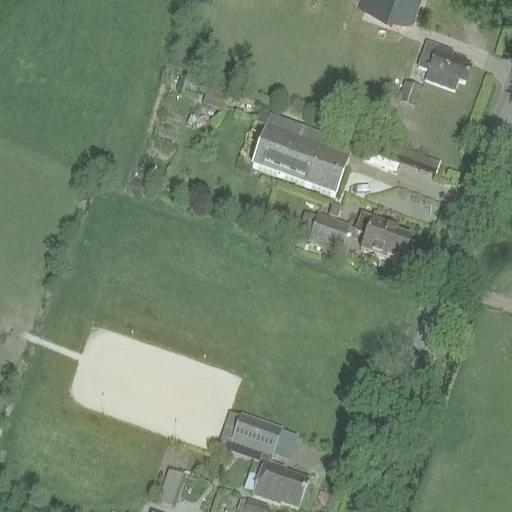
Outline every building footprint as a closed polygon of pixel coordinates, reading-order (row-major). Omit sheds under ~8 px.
[(358,0),(357,4),(412,24),(420,0),(358,0)] [(427,75),(424,82),(454,94),(458,84),(466,87),(473,69),(466,67),(467,66),(465,65),(466,60),(426,45),(417,71),(427,75)] [(201,84),(198,95),(224,103),(225,101),(252,111),(255,102),(201,84)] [(398,105),(416,111),(422,91),(404,85),(398,105)] [(346,162),(351,145),(338,141),(337,145),(269,120),(251,170),(334,201),(348,163),(346,162)] [(376,156),(435,178),(440,166),(380,144),(376,156)] [(332,207),(328,218),(336,221),(340,210),(332,207)] [(339,257),(350,229),(317,218),(307,246),(339,257)] [(400,266),(409,241),(396,236),(398,231),(360,218),(353,236),(364,240),(360,253),(384,262),(384,260),(400,266)] [(241,417),(231,446),(272,460),(282,432),(241,417)] [(253,496),(252,499),(279,509),(280,507),(295,511),(297,511),(308,485),(283,476),(284,472),(269,467),(265,465),(253,496)] [(164,498),(179,503),(187,478),(173,473),(164,498)] [(247,503),(243,511),(265,511),(266,509),(247,503)]
